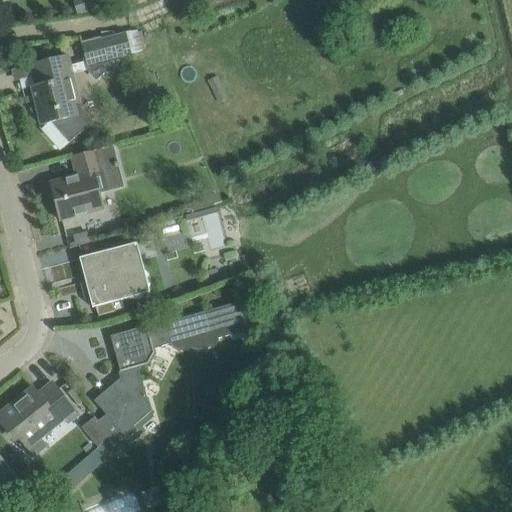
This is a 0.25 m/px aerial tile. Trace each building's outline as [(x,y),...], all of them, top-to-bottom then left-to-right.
[(81,45),(82,51),(80,51),(85,69),(95,81),(106,72),(107,73),(127,56),(131,55),(131,54),(142,51),(137,31),(81,45)] [(36,86),(31,88),(36,106),(31,110),(40,121),(41,126),(51,123),(52,123),(69,142),(93,122),(81,108),(72,75),(67,56),(31,65),(36,86)] [(104,181),(102,171),(96,150),(71,157),(76,177),(50,184),(60,221),(103,209),(96,183),(104,181)] [(79,258),(92,308),(132,298),(134,298),(136,299),(138,299),(140,299),(142,299),(143,298),(145,297),(147,295),(148,294),(150,293),(150,290),(150,289),(151,287),(151,285),(151,283),(150,281),(150,279),(148,277),(147,276),(145,274),(137,243),(79,258)] [(190,348),(196,351),(215,346),(218,340),(217,339),(245,331),(248,326),(241,302),(147,328),(146,326),(110,336),(120,372),(122,371),(125,380),(116,388),(113,385),(94,401),(110,419),(96,430),(106,442),(119,431),(126,438),(136,429),(134,427),(151,412),(138,367),(147,364),(153,353),(153,352),(153,349),(171,344),(172,348),(178,351),(190,348)] [(77,414),(52,384),(38,395),(33,388),(0,414),(19,438),(32,454),(34,457),(47,446),(45,443),(40,437),(64,417),(68,422),(77,414)] [(0,488),(7,497),(25,488),(0,456),(0,488)] [(293,483),(307,486),(310,471),(296,468),(293,483)]
